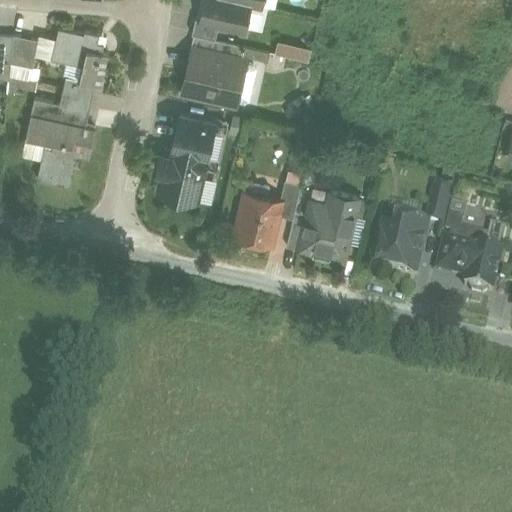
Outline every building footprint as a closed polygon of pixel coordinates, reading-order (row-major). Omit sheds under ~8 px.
[(251,0),(206,0),(202,16),(202,17),(220,22),(245,27),(252,0),(251,0)] [(202,16),(197,15),(193,31),(195,31),(217,36),(220,22),(202,17),(202,16)] [(101,31),(86,27),(85,30),(60,24),(53,54),(84,61),(81,74),(98,78),(97,80),(103,81),(110,50),(104,49),(105,41),(99,40),(101,31)] [(40,37),(14,31),(14,34),(12,59),(34,64),(40,37)] [(217,36),(195,31),(191,47),(197,49),(197,48),(243,58),(245,53),(247,44),(217,36)] [(14,34),(0,32),(0,60),(12,61),(12,59),(14,34)] [(311,46),(278,38),(275,52),(308,59),(311,46)] [(271,49),(247,44),(245,53),(268,58),(271,49)] [(243,58),(197,48),(197,49),(188,87),(234,98),(234,97),(243,60),(243,58)] [(243,60),(234,97),(246,100),(250,98),(258,66),(255,63),(243,60)] [(81,74),(67,71),(65,83),(95,90),(97,80),(98,78),(81,74)] [(95,90),(65,83),(61,99),(91,106),(95,90)] [(61,99),(36,93),(28,131),(56,137),(54,143),(46,141),(39,175),(72,182),(76,163),(81,164),(84,151),(90,153),(97,124),(87,122),(91,106),(61,99)] [(172,141),(169,153),(163,151),(159,168),(165,170),(160,189),(198,198),(206,163),(218,165),(228,122),(182,111),(175,142),(172,141)] [(455,177),(439,174),(428,220),(444,224),(455,177)] [(303,181),(286,177),(281,197),(282,198),(279,212),(295,216),(296,209),(303,181)] [(281,197),(247,189),(237,232),(272,241),(279,212),(282,198),(281,197)] [(329,203),(312,199),(309,212),(301,247),(300,247),(345,258),(360,196),(332,189),(329,203)] [(295,216),(288,244),(301,247),(309,212),(296,209),(295,216)] [(428,224),(385,214),(380,237),(374,241),(372,248),(376,253),(373,265),(416,275),(428,224)] [(470,245),(446,239),(439,270),(462,276),(462,274),(470,245)] [(503,250),(476,244),(475,246),(470,245),(462,274),(468,275),(466,287),(470,288),(472,292),(484,295),(489,292),(493,293),(503,250)]
